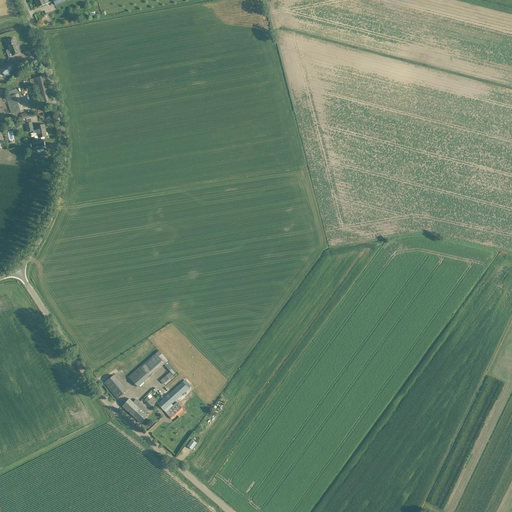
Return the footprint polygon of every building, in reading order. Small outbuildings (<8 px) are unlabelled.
[(14,47),(11,38),(5,40),(10,57),(18,55),(15,46),(14,47)] [(14,67),(9,62),(0,69),(0,70),(5,76),(14,67)] [(44,76),(33,78),(30,79),(32,88),(35,88),(40,105),(51,102),(44,76)] [(23,110),(18,94),(17,89),(7,92),(8,97),(6,98),(11,113),(23,110)] [(31,122),(25,123),(27,132),(33,131),(33,130),(32,127),(32,122),(31,122)] [(36,126),(37,130),(33,130),(33,131),(35,139),(39,138),(39,140),(33,141),(34,148),(44,146),(43,139),(42,137),(47,136),(44,124),(36,126)] [(155,354),(128,377),(137,387),(164,364),(170,372),(163,378),(160,380),(163,384),(173,375),(177,371),(162,353),(158,357),(155,354)] [(114,375),(104,383),(117,399),(126,391),(114,375)] [(188,388),(182,382),(158,404),(164,410),(188,388)] [(147,396),(143,401),(146,403),(150,408),(152,406),(157,401),(153,396),(150,399),(147,396)] [(129,398),(122,406),(141,423),(148,416),(145,413),(148,410),(136,399),(133,402),(129,398)] [(183,409),(177,402),(166,412),(172,419),(183,409)] [(192,439),(187,446),(192,449),(197,443),(192,439)]
